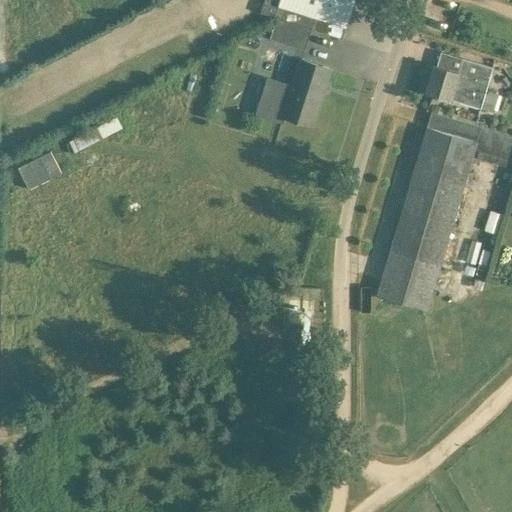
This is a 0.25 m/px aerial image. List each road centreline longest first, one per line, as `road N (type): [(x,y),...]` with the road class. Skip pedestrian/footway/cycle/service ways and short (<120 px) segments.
road 1 (unclassified): [(359,474),(344,442),(348,216),(415,0)]
road 2 (unclassified): [(359,474),(372,480),(433,465),(511,390)]
